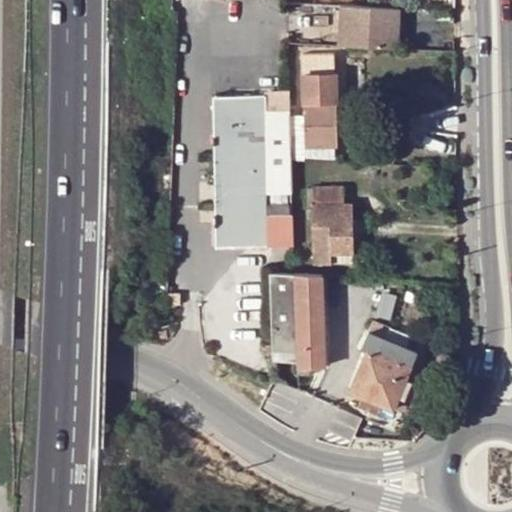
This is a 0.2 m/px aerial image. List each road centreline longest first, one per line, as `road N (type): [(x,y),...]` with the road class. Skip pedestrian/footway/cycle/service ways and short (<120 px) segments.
road 1 (motorway): [(60,511),(76,0)]
road 2 (secondary): [(483,0),(495,322),(473,427)]
road 3 (tertiary): [(0,317),(170,376),(295,456)]
road 4 (secondary): [(511,174),(505,0)]
road 5 (tertiary): [(295,456),(391,499),(449,511)]
road 6 (tertiary): [(452,445),(394,464),(295,456)]
